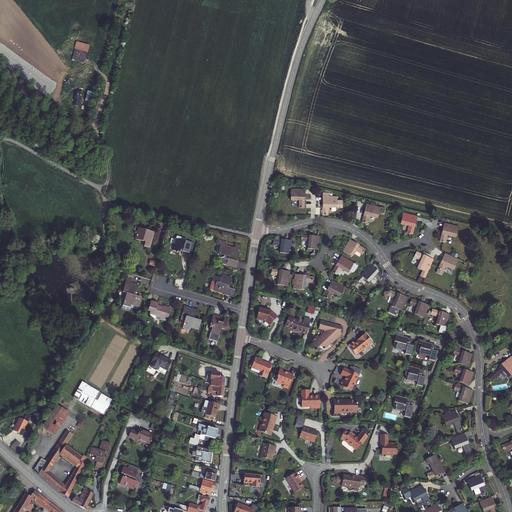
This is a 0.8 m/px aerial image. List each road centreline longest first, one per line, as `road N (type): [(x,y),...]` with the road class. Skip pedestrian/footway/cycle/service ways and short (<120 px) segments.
road 1 (track): [(109,208),(103,310),(17,463)]
road 2 (tertiary): [(257,230),(289,84),(322,0)]
road 3 (tertiary): [(222,511),(240,337)]
road 4 (unknown): [(277,419),(285,447),(315,472),(363,466),(378,425)]
road 5 (track): [(109,208),(256,236)]
road 6 (track): [(0,136),(98,189),(109,208)]
road 7 (residential): [(380,254),(400,279),(453,303),(472,328)]
